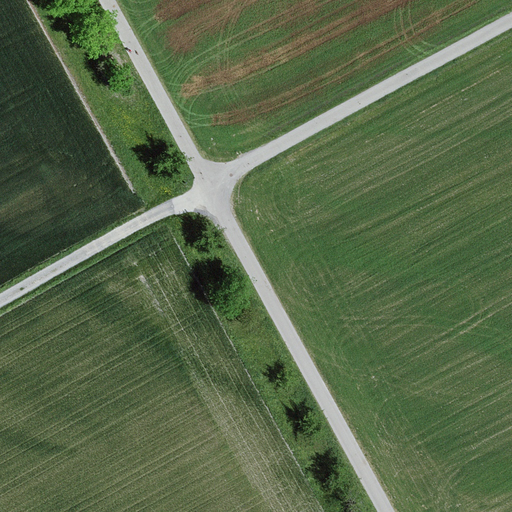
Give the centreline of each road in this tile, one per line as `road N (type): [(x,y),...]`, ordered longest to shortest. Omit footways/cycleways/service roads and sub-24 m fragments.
road 1 (track): [(210,188),(383,511)]
road 2 (track): [(511,23),(210,188)]
road 3 (track): [(210,188),(0,303)]
road 4 (track): [(107,0),(210,188)]
